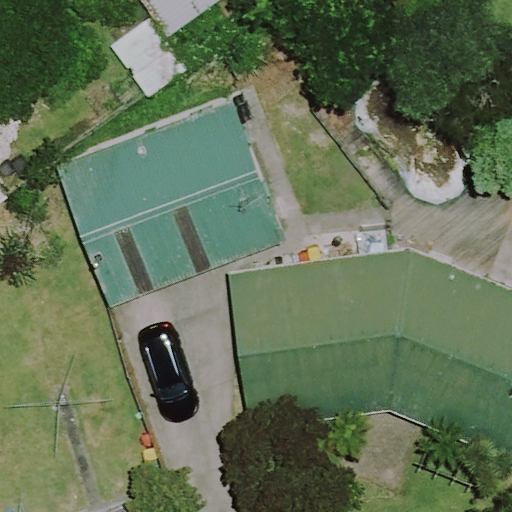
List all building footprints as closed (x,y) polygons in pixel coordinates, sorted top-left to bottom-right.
[(166,0),(182,21),(211,0),(166,0)] [(165,5),(125,34),(162,85),(203,55),(165,5)] [(307,221),(253,84),(79,151),(132,288),(307,221)] [(0,201),(26,184),(0,147),(0,201)] [(511,261),(430,229),(251,253),(273,408),(410,391),(511,432),(511,261)] [(167,511),(161,494),(108,511),(167,511)]
